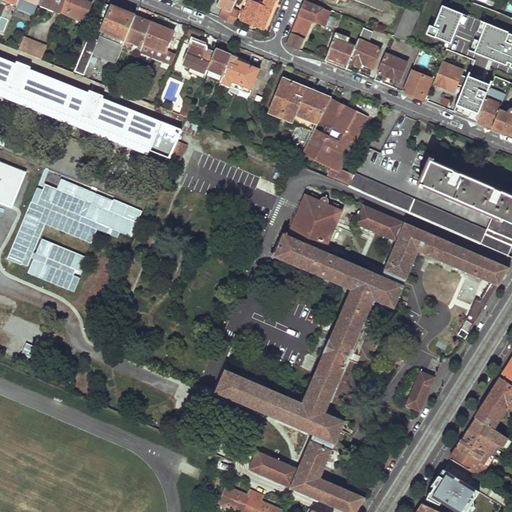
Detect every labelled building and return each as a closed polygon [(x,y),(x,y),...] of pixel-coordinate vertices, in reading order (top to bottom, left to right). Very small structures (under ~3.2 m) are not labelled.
[(40,1),(59,9),(63,0),(36,0),(35,2),(39,4),(40,1)] [(58,11),(82,21),(90,3),(83,0),(63,0),(59,9),(58,11)] [(223,9),(231,12),(232,8),(235,3),(235,0),(219,0),(217,7),(223,9)] [(249,0),(242,20),(266,30),(277,0),(264,0),(263,4),(253,0),(249,0)] [(357,0),(383,11),(387,0),(357,0)] [(40,1),(39,4),(58,12),(58,11),(59,9),(40,1)] [(307,20),(324,27),(330,12),(304,1),(286,45),(295,49),(300,50),(304,39),(300,37),(307,20)] [(511,18),(478,5),(477,8),(469,29),(456,61),(471,67),(493,76),(509,83),(511,84),(511,18)] [(461,26),(469,29),(477,8),(470,5),(461,26)] [(90,54),(113,63),(123,40),(134,16),(112,7),(96,42),(86,37),(71,69),(82,73),(90,54)] [(394,36),(406,41),(418,11),(406,7),(394,36)] [(228,21),(235,24),(239,15),(238,11),(232,8),(231,12),(228,21)] [(231,12),(223,9),(219,18),(228,21),(231,12)] [(123,40),(139,47),(149,25),(150,23),(134,16),(123,40)] [(168,54),(165,53),(173,32),(163,27),(162,30),(149,25),(139,47),(135,56),(140,58),(142,54),(165,63),(168,54)] [(201,32),(187,27),(183,36),(190,39),(198,42),(201,32)] [(365,62),(375,66),(382,50),(367,44),(372,32),(363,28),(356,45),(349,61),(360,65),(362,60),(365,62)] [(326,61),(346,69),(349,61),(356,45),(349,42),(351,39),(336,33),(326,61)] [(37,57),(42,45),(21,36),(15,49),(37,57)] [(180,62),(204,73),(206,69),(214,51),(210,50),(211,47),(198,42),(190,39),(180,62)] [(206,69),(222,75),(231,55),(215,49),(214,51),(206,69)] [(379,74),(400,82),(408,62),(387,54),(379,74)] [(233,81),(250,89),(259,69),(236,60),(237,57),(231,55),(222,75),(220,79),(232,84),(233,81)] [(444,62),(434,85),(451,92),(454,91),(456,85),(462,70),(449,65),(451,59),(444,56),(442,62),(444,62)] [(0,96),(148,156),(151,150),(170,158),(181,130),(103,99),(104,96),(90,90),(89,93),(30,70),(31,67),(18,61),(16,64),(0,57),(0,96)] [(453,112),(475,121),(484,98),(493,76),(471,67),(453,112)] [(402,91),(423,100),(431,78),(411,70),(402,91)] [(312,131),(330,98),(328,97),(282,79),(268,113),(312,131)] [(461,87),(456,85),(454,91),(451,92),(450,95),(457,98),(461,87)] [(503,100),(504,95),(491,90),(489,96),(503,100)] [(366,116),(330,98),(312,131),(313,132),(304,153),(301,152),(295,164),(346,186),(352,174),(338,169),(366,116)] [(475,121),(492,127),(499,110),(501,105),(484,98),(475,121)] [(181,106),(178,114),(185,117),(185,116),(188,109),(181,106)] [(506,114),(499,110),(492,127),(511,135),(511,108),(510,108),(506,114)] [(180,128),(191,133),(196,121),(185,116),(185,117),(180,128)] [(301,152),(292,148),(286,160),(295,164),(301,152)] [(346,186),(496,251),(511,214),(511,197),(429,162),(419,185),(490,216),(483,230),(353,172),(352,174),(346,186)] [(0,207),(7,210),(22,172),(0,163),(0,207)] [(134,239),(145,211),(60,176),(56,187),(46,183),(44,190),(39,188),(10,259),(31,268),(29,273),(75,292),(89,258),(40,238),(45,225),(92,244),(98,230),(118,238),(120,233),(134,239)] [(466,319),(474,323),(508,267),(361,203),(353,222),(396,240),(381,275),(323,250),(333,228),(337,216),(333,214),(338,203),(331,201),(331,202),(327,201),(327,199),(327,197),(325,196),(324,195),(323,195),(321,195),(321,196),(319,197),(315,196),(316,194),(311,191),(306,203),(300,200),(296,212),(289,228),(285,227),(274,255),(349,287),(300,402),(225,370),(215,392),(312,435),(297,469),(255,451),(248,468),(348,511),(354,511),(364,496),(319,477),(344,421),(323,411),(372,299),(392,308),(416,255),(464,276),(487,286),(482,296),(478,295),(466,319)] [(511,214),(496,251),(504,254),(511,237),(511,214)] [(0,302),(0,318),(2,320),(0,324),(6,326),(14,308),(0,302)] [(456,334),(464,339),(473,325),(465,320),(456,334)] [(0,346),(33,361),(39,346),(0,330),(0,346)] [(511,357),(499,379),(511,386),(511,357)] [(65,381),(71,384),(78,367),(72,365),(65,381)] [(403,405),(417,411),(422,402),(425,397),(434,378),(418,370),(403,405)] [(22,375),(18,385),(29,389),(33,379),(22,375)] [(475,417),(493,429),(506,407),(511,409),(511,386),(499,379),(475,417)] [(186,419),(196,423),(200,413),(190,409),(186,419)] [(397,429),(404,433),(411,421),(405,417),(397,429)] [(475,417),(468,428),(497,446),(499,447),(502,449),(508,439),(505,437),(493,429),(475,417)] [(462,438),(491,456),(497,446),(468,428),(462,438)] [(476,460),(485,466),(491,456),(462,438),(455,448),(476,460)] [(370,475),(377,477),(396,446),(391,442),(370,475)] [(464,468),(479,477),(481,474),(476,471),(478,468),(473,465),(476,460),(455,448),(448,459),(464,468)] [(476,471),(481,474),(485,466),(476,460),(473,465),(478,468),(476,471)] [(216,467),(229,473),(232,467),(219,462),(216,467)] [(354,486),(368,491),(377,477),(370,475),(360,470),(354,486)] [(467,511),(479,493),(442,470),(426,498),(448,511),(467,511)] [(218,503),(239,511),(279,511),(280,510),(259,501),(262,495),(249,490),(246,495),(225,486),(218,503)]
